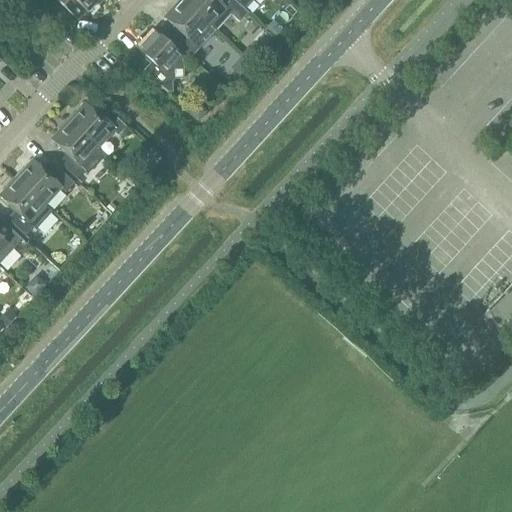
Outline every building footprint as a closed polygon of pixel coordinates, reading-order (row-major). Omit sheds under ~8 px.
[(54,0),(76,20),(79,17),(83,12),(85,15),(98,0),(54,0)] [(214,33),(209,28),(210,27),(201,19),(181,0),(163,19),(178,33),(171,41),(190,59),(214,33)] [(213,30),(229,13),(238,21),(246,12),(239,5),(232,0),(181,0),(201,19),(213,30)] [(233,0),(239,5),(245,10),(253,2),(251,0),(233,0)] [(151,63),(143,71),(162,89),(170,80),(166,75),(182,58),(153,30),(136,49),(151,63)] [(92,112),(84,105),(67,123),(96,150),(113,133),(117,137),(126,128),(99,104),(92,112)] [(103,158),(95,151),(96,150),(67,123),(51,141),(65,154),(57,163),(77,181),(86,171),(89,174),(103,158)] [(49,211),(73,184),(54,167),(46,175),(31,161),(15,179),(49,211)] [(49,211),(15,179),(0,195),(0,198),(13,211),(5,219),(25,237),(33,228),(35,230),(50,213),(48,212),(49,211)] [(0,262),(12,250),(21,241),(2,223),(0,225),(0,262)] [(33,298),(44,286),(35,278),(24,290),(33,298)] [(0,322),(6,328),(15,318),(3,307),(0,309),(0,322)]
